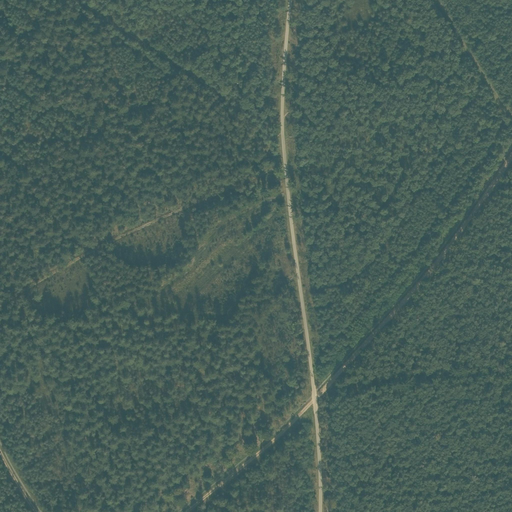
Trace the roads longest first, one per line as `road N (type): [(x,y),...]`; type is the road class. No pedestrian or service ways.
road 1 (track): [(314,399),(439,259),(511,157)]
road 2 (track): [(283,140),(74,0)]
road 3 (track): [(314,399),(186,511)]
